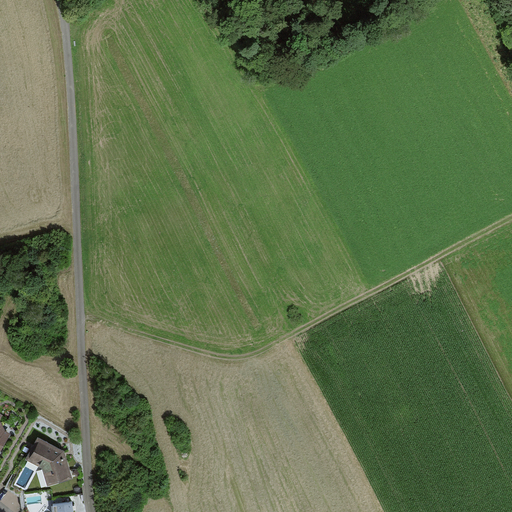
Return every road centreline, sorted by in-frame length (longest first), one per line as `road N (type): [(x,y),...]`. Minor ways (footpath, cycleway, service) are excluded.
road 1 (track): [(79,311),(241,356),(511,221)]
road 2 (track): [(85,441),(61,0)]
